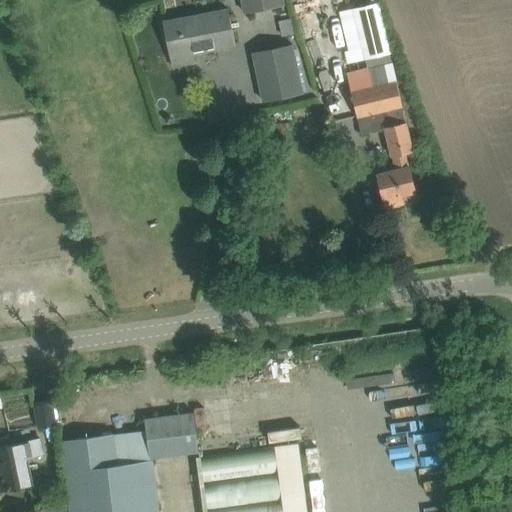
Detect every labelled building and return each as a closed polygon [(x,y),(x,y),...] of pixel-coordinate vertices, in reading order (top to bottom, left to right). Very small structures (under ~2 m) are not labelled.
[(282,0),(242,0),(245,13),(284,5),(282,0)] [(378,174),(381,188),(386,208),(404,203),(402,195),(416,192),(411,172),(406,153),(413,151),(378,3),(340,12),(349,54),(364,51),(368,68),(347,73),(358,117),(381,111),(392,156),(393,156),(396,169),(378,174)] [(163,22),(166,33),(170,54),(193,49),(194,52),(236,44),(229,8),(163,22)] [(291,17),(278,19),(281,36),(283,35),(294,33),(291,17)] [(281,75),(259,80),(264,102),(303,93),(292,44),(275,48),(281,75)] [(35,403),(38,423),(38,426),(55,423),(52,400),(35,403)] [(145,419),(148,443),(150,455),(198,449),(197,437),(196,432),(193,412),(145,419)] [(157,511),(150,460),(118,464),(114,434),(61,441),(63,461),(69,505),(70,511),(157,511)] [(25,456),(32,455),(45,452),(42,439),(0,447),(0,481),(2,489),(31,483),(25,456)] [(197,457),(204,511),(306,511),(298,444),(197,457)]
